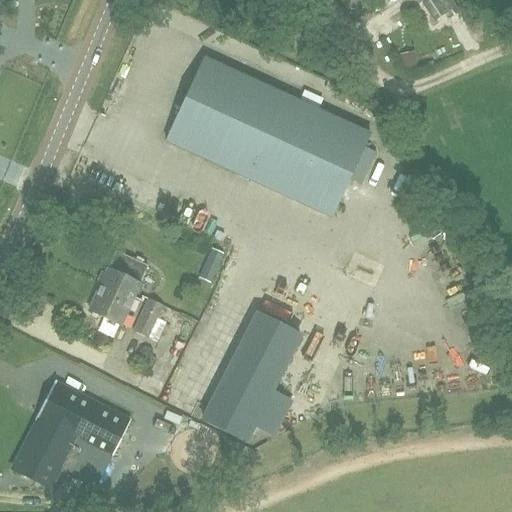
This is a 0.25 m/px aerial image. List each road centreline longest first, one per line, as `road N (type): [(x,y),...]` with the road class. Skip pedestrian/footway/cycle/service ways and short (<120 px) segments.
road 1 (tertiary): [(0,274),(115,0)]
road 2 (track): [(511,49),(420,85),(391,85),(327,0)]
